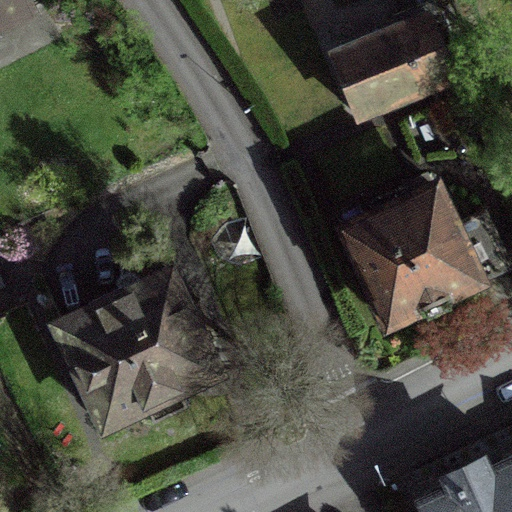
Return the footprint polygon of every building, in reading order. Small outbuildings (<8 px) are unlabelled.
[(0,0),(0,24),(21,15),(13,0),(0,0)] [(425,20),(330,57),(355,120),(450,82),(425,20)] [(341,233),(385,326),(506,270),(480,214),(451,228),(433,190),(341,233)] [(184,410),(175,392),(212,375),(193,335),(207,329),(195,304),(181,310),(166,278),(57,330),(103,426),(142,408),(150,426),(184,410)] [(421,511),(511,511),(511,467),(485,479),(479,466),(445,482),(451,495),(420,509),(421,511)]
